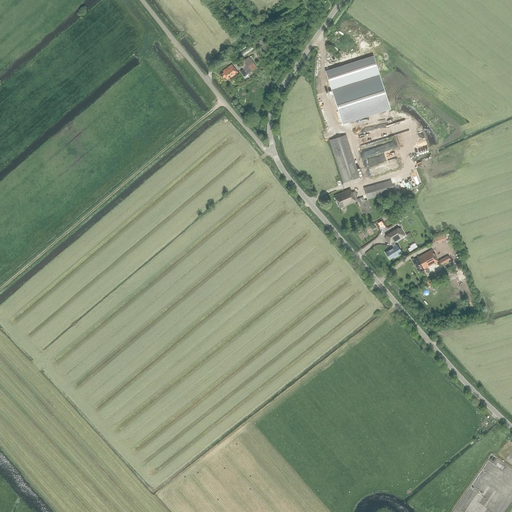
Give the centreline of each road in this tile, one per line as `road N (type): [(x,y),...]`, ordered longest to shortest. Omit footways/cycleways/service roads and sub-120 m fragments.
road 1 (tertiary): [(511,428),(457,375),(274,153)]
road 2 (track): [(223,100),(0,288)]
road 3 (unclassified): [(274,153),(144,0)]
road 4 (tertiary): [(274,153),(272,105),(342,0)]
